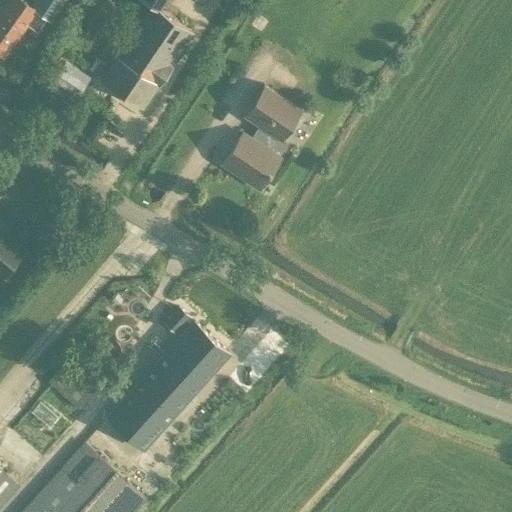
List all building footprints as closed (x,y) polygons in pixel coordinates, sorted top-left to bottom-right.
[(22,0),(6,0),(0,9),(0,53),(4,56),(27,24),(37,30),(46,16),(50,19),(62,0),(34,0),(30,5),(22,0)] [(152,4),(101,79),(142,105),(192,30),(158,7),(152,3),(152,4)] [(104,64),(96,59),(89,69),(97,74),(104,64)] [(73,101),(89,77),(64,61),(49,86),(73,101)] [(241,131),(221,162),(258,186),(279,156),(269,149),(277,137),(280,139),(300,108),(263,83),(242,114),(258,124),(250,137),(241,131)] [(0,225),(0,274),(25,247),(0,225)] [(160,358),(194,389),(228,351),(194,320),(183,331),(177,326),(188,314),(178,306),(164,321),(170,326),(167,329),(171,333),(170,334),(176,340),(160,358)] [(78,407),(101,380),(70,352),(48,379),(78,407)] [(142,446),(194,389),(160,358),(108,415),(142,446)] [(119,470),(130,458),(96,428),(86,440),(119,470)] [(128,511),(144,496),(84,442),(19,511),(128,511)] [(0,503),(18,484),(0,468),(0,503)]
